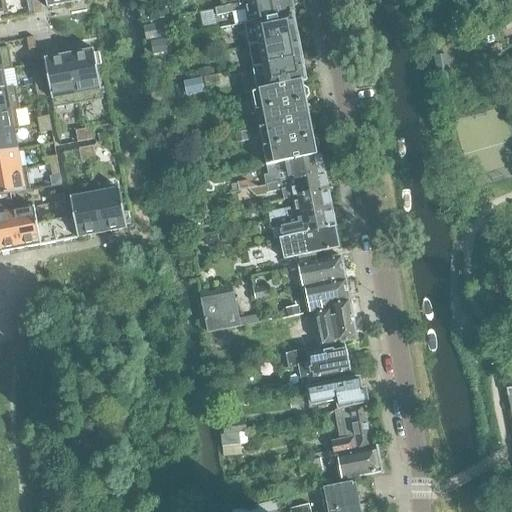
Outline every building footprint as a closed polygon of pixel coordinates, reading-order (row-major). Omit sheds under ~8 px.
[(5,0),(0,0),(0,21),(2,21),(1,16),(9,15),(5,0)] [(67,0),(46,0),(48,9),(49,8),(49,7),(69,4),(67,0)] [(293,14),(290,0),(255,0),(253,0),(239,3),(215,8),(216,14),(231,12),(234,25),(253,21),(293,14)] [(32,3),(35,15),(42,13),(40,1),(32,3)] [(435,4),(425,7),(427,19),(438,17),(435,4)] [(168,8),(152,11),(153,20),(169,17),(168,8)] [(298,36),(293,14),(253,21),(258,44),(298,36)] [(470,37),(483,32),(480,23),(466,27),(470,37)] [(156,38),(154,25),(144,27),(147,40),(156,38)] [(298,36),(258,44),(249,45),(253,67),(262,66),(302,58),(298,36)] [(27,39),(29,51),(37,50),(35,38),(27,39)] [(170,38),(150,42),(153,56),(173,52),(170,38)] [(0,72),(4,71),(13,70),(9,47),(0,49),(0,72)] [(93,51),(70,55),(79,105),(104,100),(97,67),(102,66),(100,53),(95,54),(94,50),(93,50),(93,51)] [(452,73),(448,54),(436,57),(439,76),(452,73)] [(46,59),(45,59),(54,109),(79,105),(70,55),(46,60),(46,59)] [(306,81),(302,58),(262,66),(266,88),(303,82),(306,81)] [(211,68),(199,71),(200,77),(212,75),(211,68)] [(4,71),(0,72),(0,90),(7,90),(17,88),(19,87),(15,69),(13,70),(4,71)] [(218,75),(204,78),(206,86),(219,83),(218,75)] [(43,84),(42,76),(30,78),(31,86),(43,84)] [(201,80),(185,84),(187,95),(204,91),(201,80)] [(303,82),(266,88),(251,91),(258,128),(310,118),(303,82)] [(33,94),(45,91),(43,84),(31,86),(33,94)] [(7,90),(0,90),(0,113),(16,111),(21,110),(17,88),(7,90)] [(16,111),(0,113),(0,134),(15,132),(20,131),(16,111)] [(51,124),(49,116),(37,119),(39,126),(51,124)] [(310,118),(258,129),(265,165),(317,156),(310,118)] [(40,134),(52,131),(51,124),(39,126),(40,134)] [(84,130),(86,142),(93,140),(91,128),(84,130)] [(76,131),(78,143),(86,142),(84,130),(76,131)] [(206,139),(203,130),(192,133),(194,142),(206,139)] [(15,132),(0,134),(0,153),(19,150),(15,132)] [(249,142),(247,133),(234,135),(235,144),(249,142)] [(87,148),(89,159),(97,158),(94,146),(87,148)] [(79,149),(82,161),(89,159),(87,148),(79,149)] [(19,150),(0,153),(0,173),(22,170),(19,150)] [(320,155),(317,156),(265,165),(267,174),(264,175),(266,185),(289,180),(324,173),(320,155)] [(58,164),(57,156),(45,159),(46,166),(58,164)] [(48,174),(60,171),(58,164),(46,166),(48,174)] [(22,170),(0,173),(0,195),(31,190),(27,169),(22,170)] [(328,191),(324,173),(289,180),(266,185),(267,193),(281,190),(283,200),(293,198),(328,191)] [(256,188),(250,183),(247,180),(239,182),(240,191),(244,190),(256,188)] [(119,190),(96,194),(103,234),(126,229),(127,230),(128,230),(128,229),(127,226),(132,225),(129,212),(125,213),(120,189),(119,189),(119,190)] [(0,195),(0,254),(1,254),(1,253),(21,249),(15,212),(12,194),(31,191),(31,190),(0,195)] [(328,191),(293,198),(294,207),(268,212),(269,221),(287,218),(331,209),(328,191)] [(72,198),(71,198),(74,216),(75,216),(80,238),(103,234),(96,194),(72,199),(72,198)] [(54,204),(65,202),(64,195),(52,197),(54,204)] [(34,208),(15,212),(21,249),(40,246),(41,246),(42,246),(78,239),(80,239),(80,238),(75,216),(74,216),(38,223),(35,207),(33,207),(34,208)] [(287,218),(269,221),(271,230),(290,226),(292,236),(300,235),(335,228),(331,209),(287,218)] [(195,220),(179,223),(181,232),(195,229),(197,225),(195,220)] [(339,249),(335,228),(292,236),(280,238),(280,239),(281,247),(284,259),(299,256),(316,253),(339,249)] [(220,244),(219,237),(204,240),(206,247),(220,244)] [(281,247),(280,239),(266,241),(268,249),(281,247)] [(316,253),(299,256),(301,264),(317,261),(316,253)] [(317,261),(301,264),(297,265),(302,288),(304,287),(345,279),(341,256),(317,261)] [(345,279),(304,287),(309,312),(322,309),(321,304),(349,299),(345,279)] [(199,290),(203,313),(207,334),(209,333),(245,327),(260,324),(259,315),(239,319),(232,284),(214,287),(215,291),(209,292),(208,288),(199,290)] [(269,288),(255,290),(257,298),(270,295),(269,288)] [(322,309),(309,312),(309,313),(313,313),(316,329),(309,330),(311,348),(345,342),(357,340),(349,299),(321,304),(322,309)] [(297,306),(287,308),(285,308),(287,317),(299,314),(297,306)] [(299,314),(287,317),(276,319),(278,328),(305,323),(303,314),(299,314)] [(246,336),(245,327),(209,333),(210,343),(246,336)] [(345,342),(311,348),(286,353),(288,368),(298,366),(301,381),(350,372),(345,342)] [(334,410),(364,404),(369,403),(366,387),(362,388),(360,377),(306,387),(307,394),(299,395),(301,404),(308,403),(309,406),(332,402),(334,410)] [(364,404),(334,410),(339,439),(331,441),(334,457),(337,456),(372,449),(364,404)] [(221,436),(247,434),(245,420),(223,422),(223,423),(215,423),(216,436),(221,436)] [(248,445),(247,434),(221,436),(223,457),(242,455),(241,445),(245,445),(248,445)] [(372,449),(337,456),(342,480),(382,472),(377,448),(372,449)] [(301,478),(324,473),(321,459),(299,464),(301,478)] [(324,511),(357,504),(352,482),(320,488),(324,511)]
